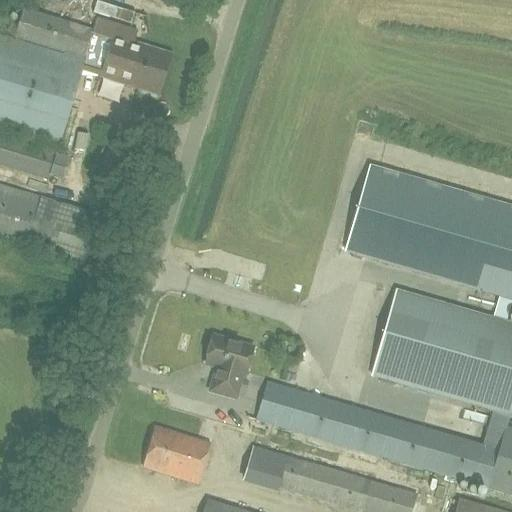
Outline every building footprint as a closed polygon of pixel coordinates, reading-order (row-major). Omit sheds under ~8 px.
[(13,40),(0,35),(0,127),(59,146),(94,30),(23,9),(13,40)] [(107,56),(162,73),(168,54),(126,41),(126,33),(115,29),(113,37),(107,56)] [(107,56),(101,76),(156,93),(162,73),(107,56)] [(60,177),(66,158),(54,154),(55,149),(0,132),(0,164),(46,179),(48,173),(60,177)] [(119,172),(128,142),(113,137),(103,167),(119,172)] [(511,207),(370,166),(345,253),(511,301),(511,207)] [(0,236),(85,263),(99,218),(0,187),(0,236)] [(273,425),(511,493),(511,431),(505,430),(509,415),(511,415),(511,325),(396,292),(372,377),(495,412),(485,444),(271,384),(264,406),(278,410),(273,425)] [(246,376),(254,348),(214,337),(206,364),(218,368),(211,391),(236,398),(243,375),(246,376)] [(453,427),(482,435),(486,424),(464,417),(467,408),(459,406),(453,427)] [(199,486),(211,445),(156,428),(143,469),(199,486)] [(362,511),(412,511),(417,496),(374,483),(267,451),(254,447),(245,478),(362,511)] [(505,511),(459,499),(455,511),(505,511)] [(242,511),(208,501),(204,511),(242,511)]
